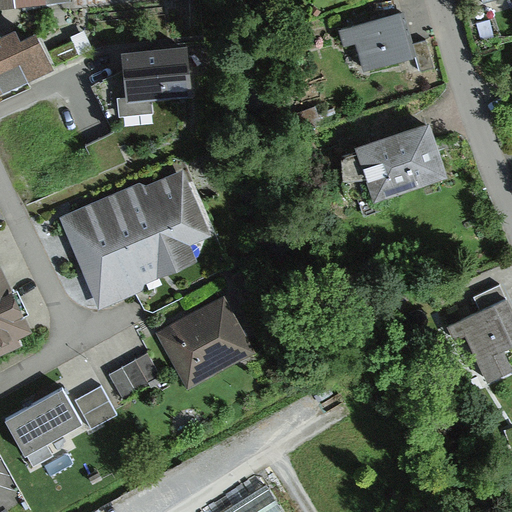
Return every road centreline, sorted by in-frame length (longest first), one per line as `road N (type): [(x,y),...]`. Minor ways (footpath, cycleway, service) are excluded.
road 1 (residential): [(0,182),(74,329),(50,361),(0,388)]
road 2 (residential): [(436,0),(511,213)]
